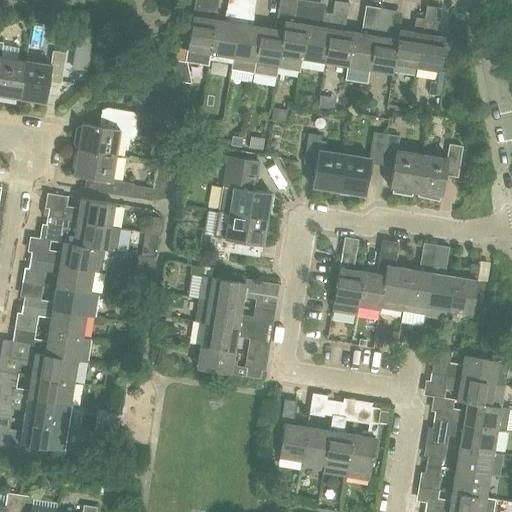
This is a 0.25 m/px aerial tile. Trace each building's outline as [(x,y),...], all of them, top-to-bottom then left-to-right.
[(202,0),(193,0),(184,61),(207,65),(208,60),(209,55),(214,20),(205,18),(205,15),(200,14),(202,0)] [(208,60),(230,63),(230,58),(240,0),(226,0),(225,9),(230,13),(228,22),(223,21),(214,20),(209,55),(208,60)] [(254,62),(260,27),(245,25),(247,15),(252,14),(254,0),(240,0),(230,58),(230,63),(228,70),(252,74),(254,62)] [(298,72),(300,59),(306,26),(291,23),(294,0),(278,0),(276,14),(284,16),(278,55),(276,65),(276,68),(298,72)] [(322,63),(345,66),(350,33),(342,31),(346,4),(332,1),(330,14),(322,63)] [(367,70),(377,9),(363,6),(358,34),(350,33),(345,66),(367,70)] [(414,68),(438,72),(443,37),(434,36),(439,8),(424,6),(422,19),(414,68)] [(390,74),(391,64),(396,39),(381,37),(385,10),(377,9),(367,70),(390,74)] [(306,26),(300,59),(322,63),(330,14),(323,13),(320,28),(316,27),(306,26)] [(276,65),(278,55),(284,16),(276,14),(274,29),(260,27),(254,62),(252,74),(274,77),(276,68),(276,65)] [(391,64),(414,68),(422,19),(415,17),(413,33),(397,30),(396,39),(391,64)] [(91,32),(77,30),(71,69),(85,71),(91,32)] [(0,41),(0,100),(11,103),(12,97),(17,98),(23,61),(17,60),(19,47),(0,44),(0,42),(0,41)] [(48,65),(23,61),(17,98),(42,103),(46,82),(59,84),(64,53),(50,51),(48,65)] [(74,148),(75,149),(113,155),(116,137),(128,139),(132,135),(133,131),(131,126),(132,115),(130,112),(104,108),(97,109),(98,110),(104,109),(106,112),(104,127),(79,123),(78,124),(73,128),(70,143),(74,148)] [(367,159),(342,155),(336,193),(362,197),(367,163),(379,165),(384,135),(371,132),(367,159)] [(310,189),(336,193),(342,155),(317,151),(320,136),(305,134),(301,165),(313,167),(310,189)] [(384,135),(379,165),(392,167),(388,188),(392,189),(391,194),(410,197),(411,192),(413,192),(420,154),(395,150),(398,137),(384,135)] [(420,154),(413,192),(417,193),(416,198),(435,201),(436,196),(439,196),(443,175),(455,177),(460,147),(447,145),(445,158),(420,154)] [(148,200),(150,188),(108,181),(113,155),(75,149),(70,175),(86,178),(84,190),(148,200)] [(254,181),(257,165),(258,164),(226,158),(217,212),(264,220),(269,194),(244,190),(246,179),(254,181)] [(44,217),(108,227),(111,204),(77,198),(75,209),(61,206),(60,211),(41,208),(40,216),(44,217)] [(200,235),(198,248),(199,248),(228,253),(238,255),(240,243),(260,246),(264,220),(217,212),(206,211),(202,235),(200,235)] [(117,229),(108,227),(44,217),(43,225),(64,229),(62,242),(70,243),(70,244),(94,248),(94,249),(104,251),(114,252),(117,229)] [(399,314),(406,270),(392,268),(396,244),(378,241),(375,260),(384,261),(376,310),(399,314)] [(27,260),(90,270),(100,272),(104,251),(94,249),(94,248),(70,244),(70,243),(62,242),(60,242),(58,256),(29,251),(27,260)] [(406,270),(399,314),(422,318),(424,307),(434,245),(421,243),(417,272),(406,270)] [(434,245),(424,307),(447,310),(453,277),(444,276),(448,247),(434,245)] [(329,312),(353,316),(354,307),(360,272),(345,270),(347,255),(338,254),(329,312)] [(27,260),(26,269),(55,273),(53,288),(87,293),(90,270),(27,260)] [(354,307),(376,310),(384,261),(375,260),(373,274),(360,272),(354,307)] [(447,310),(469,314),(471,300),(479,301),(482,282),(474,281),(477,266),(467,264),(465,279),(453,277),(447,310)] [(197,300),(204,301),(238,306),(240,297),(243,298),(244,293),(274,298),(276,285),(242,279),(242,283),(201,277),(197,300)] [(22,295),(20,305),(83,315),(96,318),(99,295),(87,293),(53,288),(51,300),(22,295)] [(194,322),(200,323),(264,334),(265,325),(253,323),(254,318),(237,315),(238,306),(204,301),(197,300),(194,322)] [(48,319),(45,332),(79,337),(83,315),(20,305),(19,314),(48,319)] [(200,323),(197,346),(231,352),(233,337),(263,342),(264,334),(200,323)] [(43,346),(29,344),(28,352),(32,353),(65,359),(75,361),(85,362),(89,339),(79,337),(45,332),(43,346)] [(75,361),(65,359),(32,353),(28,352),(29,344),(3,340),(0,355),(0,356),(30,361),(28,376),(71,383),(75,361)] [(193,369),(201,370),(256,379),(258,371),(232,366),(233,361),(229,361),(231,352),(197,346),(193,369)] [(430,364),(428,373),(493,383),(502,385),(503,383),(506,361),(497,360),(470,355),(462,354),(460,364),(449,362),(446,362),(445,367),(430,364)] [(455,400),(464,401),(499,407),(502,385),(493,383),(428,373),(427,381),(442,383),(441,388),(456,390),(455,400)] [(0,384),(0,394),(67,405),(71,383),(28,376),(26,388),(0,384)] [(0,403),(23,406),(20,421),(64,427),(67,405),(0,394),(0,403)] [(277,458),(299,462),(305,428),(291,426),(295,401),(281,399),(277,423),(282,424),(277,458)] [(329,417),(332,402),(324,401),(321,416),(329,417)] [(509,409),(499,407),(464,401),(461,416),(432,412),(430,420),(495,431),(505,432),(509,409)] [(338,419),(340,404),(332,402),(329,417),(332,418),(338,419)] [(373,439),(378,409),(369,408),(365,433),(360,432),(359,437),(350,436),(343,476),(366,480),(373,439)] [(329,432),(327,432),(322,465),(321,472),(343,476),(350,436),(345,435),(342,431),(343,430),(345,420),(338,419),(332,418),(329,432)] [(495,431),(430,420),(429,428),(455,433),(454,437),(458,438),(457,440),(456,448),(492,453),(495,431)] [(60,452),(64,427),(20,421),(18,434),(0,431),(0,445),(17,448),(17,445),(60,452)] [(322,465),(327,432),(305,428),(299,462),(322,465)] [(453,470),(488,476),(498,478),(502,455),(492,453),(456,448),(453,470)] [(438,468),(439,460),(424,457),(423,465),(438,468)] [(422,474),(437,476),(438,468),(423,465),(422,474)] [(453,470),(449,494),(484,499),(488,476),(453,470)] [(0,506),(0,511),(14,511),(17,494),(4,492),(2,507),(0,506)] [(34,511),(29,511),(31,497),(17,494),(14,511),(34,511)] [(484,499),(449,494),(447,507),(423,503),(422,511),(492,511),(494,501),(484,499)]
